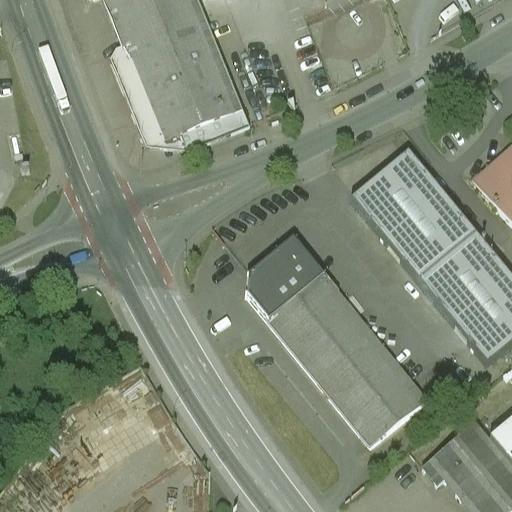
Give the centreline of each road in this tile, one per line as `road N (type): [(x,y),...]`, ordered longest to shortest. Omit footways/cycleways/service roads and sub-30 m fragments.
road 1 (unclassified): [(114,231),(444,82),(511,37)]
road 2 (secondary): [(114,231),(214,407),(288,511)]
road 3 (secondary): [(28,0),(114,231)]
road 4 (unclassified): [(0,274),(114,231)]
